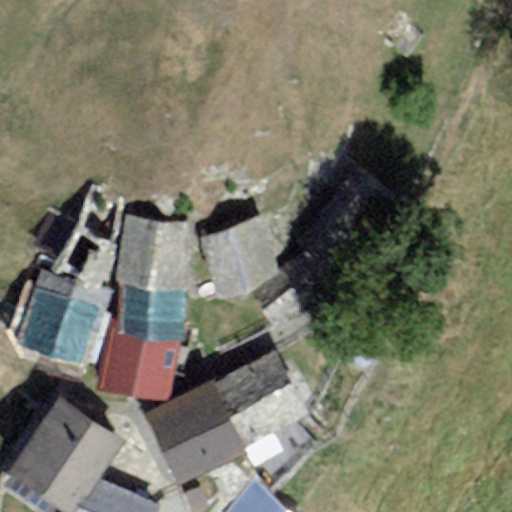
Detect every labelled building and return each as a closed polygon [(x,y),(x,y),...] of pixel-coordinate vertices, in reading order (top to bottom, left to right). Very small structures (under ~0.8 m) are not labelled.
[(335,257),(388,190),(359,168),(307,236),(335,257)] [(124,209),(88,195),(57,271),(93,286),(124,209)] [(187,225),(125,217),(115,286),(120,286),(177,291),(187,225)] [(260,218),(203,243),(221,303),(247,296),(277,273),(260,218)] [(304,252),(281,270),(308,305),(331,287),(304,252)] [(277,273),(247,296),(274,330),(308,305),(281,270),(277,273)] [(104,296),(41,274),(17,345),(81,366),(104,296)] [(178,342),(188,292),(177,291),(120,286),(117,336),(178,342)] [(178,342),(117,336),(108,335),(98,391),(167,400),(178,342)] [(244,448),(308,414),(273,352),(213,387),(244,448)] [(179,487),(247,455),(244,448),(213,387),(211,382),(143,416),(179,487)] [(125,443),(60,398),(5,472),(59,511),(76,511),(99,480),(125,443)] [(156,511),(158,507),(99,480),(76,511),(156,511)] [(285,511),(252,482),(224,511),(285,511)] [(201,486),(186,490),(191,505),(206,501),(201,486)]
